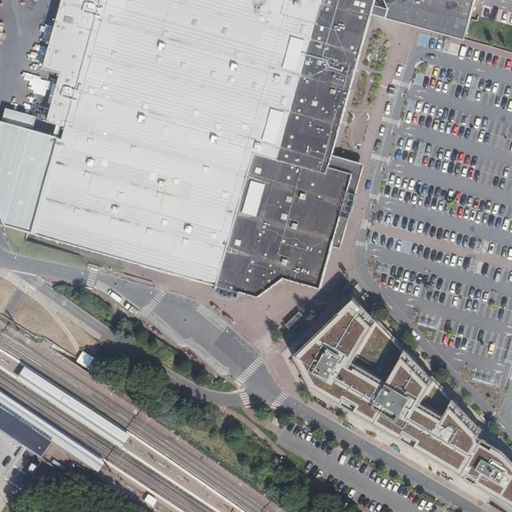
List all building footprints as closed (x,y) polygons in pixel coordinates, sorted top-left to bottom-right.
[(63,0),(44,68),(62,73),(48,119),(67,124),(63,135),(32,127),(2,118),(1,118),(0,122),(0,211),(4,225),(193,278),(223,286),(230,288),(258,296),(284,278),(321,289),(333,244),(334,241),(329,239),(333,224),(341,227),(346,208),(338,205),(344,185),(325,181),(333,159),(373,13),(376,3),(376,0),(398,0),(397,4),(406,19),(466,35),(475,0),(63,0)] [(382,0),(386,13),(383,21),(414,29),(463,43),(466,35),(406,19),(397,4),(398,0),(382,0)] [(6,105),(2,118),(32,127),(36,114),(6,105)] [(366,168),(333,159),(325,181),(344,185),(338,205),(346,208),(341,227),(350,229),(366,168)] [(334,241),(333,244),(345,246),(350,229),(341,227),(333,224),(329,239),(334,241)] [(219,295),(243,301),(245,295),(220,289),(219,295)] [(511,457),(354,300),(297,355),(313,389),(511,503),(511,457)] [(300,310),(285,325),(291,332),(307,317),(300,310)] [(128,433),(26,366),(19,378),(120,445),(128,433)] [(13,414),(18,417),(22,412),(28,417),(35,421),(31,426),(35,429),(37,430),(52,440),(98,471),(105,460),(0,390),(0,405),(7,410),(13,414)] [(42,456),(52,440),(37,430),(35,429),(31,426),(35,421),(28,417),(22,412),(18,417),(13,414),(7,410),(0,405),(0,428),(2,430),(11,436),(19,441),(26,446),(30,448),(42,456)] [(18,444),(19,441),(11,436),(2,430),(1,433),(18,444)] [(35,466),(33,464),(29,469),(32,471),(34,472),(38,467),(35,466)]
